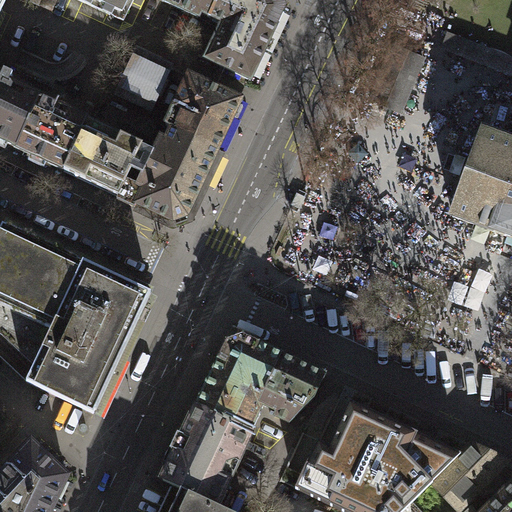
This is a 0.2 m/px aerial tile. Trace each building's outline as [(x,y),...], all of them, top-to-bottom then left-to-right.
[(56,0),(43,0),(40,6),(51,11),(56,0)] [(77,0),(124,22),(134,0),(77,0)] [(201,14),(211,19),(219,0),(161,0),(161,1),(199,18),(201,14)] [(281,0),(219,0),(211,19),(223,24),(206,60),(251,81),(285,9),(281,0)] [(511,57),(447,32),(441,49),(511,76),(511,57)] [(401,112),(423,59),(393,46),(371,99),(401,112)] [(165,83),(172,67),(138,51),(117,95),(151,111),(159,96),(161,97),(167,84),(165,83)] [(0,139),(17,148),(40,98),(9,83),(13,76),(4,71),(0,79),(0,78),(0,139)] [(166,126),(172,129),(218,151),(242,100),(219,89),(190,76),(166,126)] [(41,160),(64,171),(88,120),(40,98),(17,148),(16,149),(41,160)] [(116,133),(88,120),(64,171),(92,184),(119,197),(143,146),(116,133)] [(120,124),(116,133),(143,146),(155,151),(159,142),(120,124)] [(153,213),(173,222),(187,217),(218,151),(172,129),(166,140),(161,138),(159,142),(155,151),(138,187),(144,189),(136,205),(153,213)] [(511,141),(484,132),(452,217),(511,238),(511,141)] [(307,195),(299,191),(290,209),(298,213),(307,195)] [(6,217),(2,224),(151,294),(154,286),(6,217)] [(0,229),(0,333),(34,365),(27,383),(94,414),(151,294),(2,224),(0,229)] [(151,294),(94,414),(100,417),(157,297),(151,294)] [(259,403),(282,355),(241,336),(228,341),(228,342),(213,375),(212,375),(207,386),(198,405),(251,430),(262,405),(259,403)] [(259,403),(262,405),(277,412),(276,416),(289,423),(313,399),(325,375),(301,364),(282,355),(259,403)] [(403,511),(411,504),(433,483),(432,483),(460,455),(350,403),(329,448),(319,444),(297,489),(346,511),(403,511)] [(251,430),(198,405),(184,435),(178,432),(174,439),(169,449),(176,452),(163,480),(181,489),(220,507),(228,491),(223,489),(251,430)] [(0,440),(14,426),(0,412),(0,440)] [(0,511),(49,511),(66,476),(32,443),(0,476),(0,511)] [(460,511),(509,462),(471,444),(460,455),(432,483),(433,483),(460,511)] [(511,511),(511,483),(483,511),(511,511)] [(230,511),(220,507),(181,489),(170,511),(230,511)]
